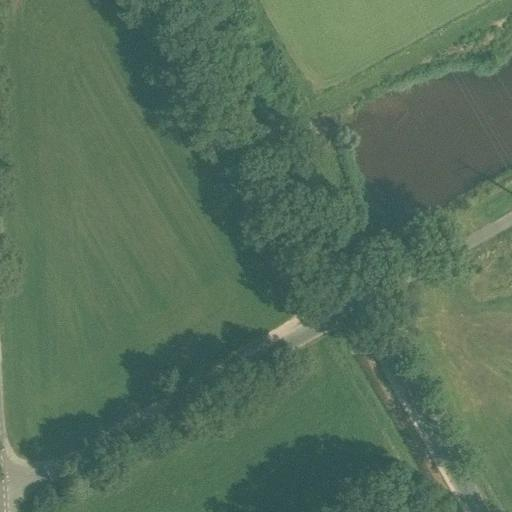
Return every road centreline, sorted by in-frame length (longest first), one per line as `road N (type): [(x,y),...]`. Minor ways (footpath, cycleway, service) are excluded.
road 1 (unclassified): [(0,499),(358,304)]
road 2 (unclassified): [(480,511),(358,304)]
road 3 (track): [(511,218),(358,304)]
